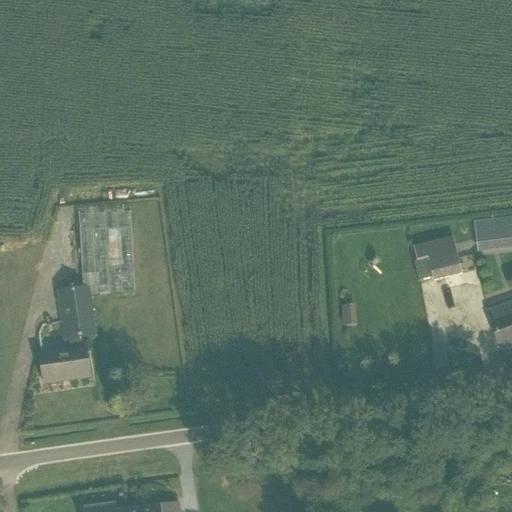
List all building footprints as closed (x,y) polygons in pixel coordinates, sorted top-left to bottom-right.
[(40,356),(45,385),(90,378),(84,337),(97,335),(100,357),(318,345),(300,40),(72,54),(85,289),(59,292),(66,339),(69,338),(71,352),(40,356)] [(511,217),(474,222),(477,253),(511,248),(511,217)] [(456,251),(427,258),(433,283),(462,275),(458,261),(456,251)] [(511,305),(487,315),(490,323),(493,331),(500,350),(511,345),(511,305)] [(355,306),(341,307),(342,327),(356,326),(355,306)]
